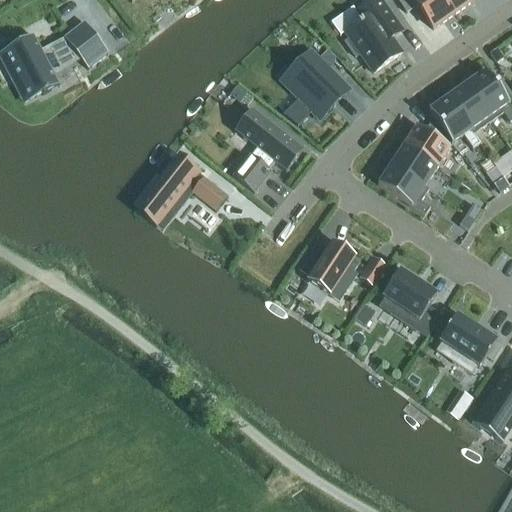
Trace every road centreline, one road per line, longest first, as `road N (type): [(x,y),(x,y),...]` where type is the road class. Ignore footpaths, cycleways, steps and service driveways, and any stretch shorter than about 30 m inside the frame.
road 1 (unclassified): [(367,511),(289,463),(94,308),(0,251)]
road 2 (residential): [(511,7),(400,86),(322,173)]
road 3 (residential): [(322,173),(511,295)]
